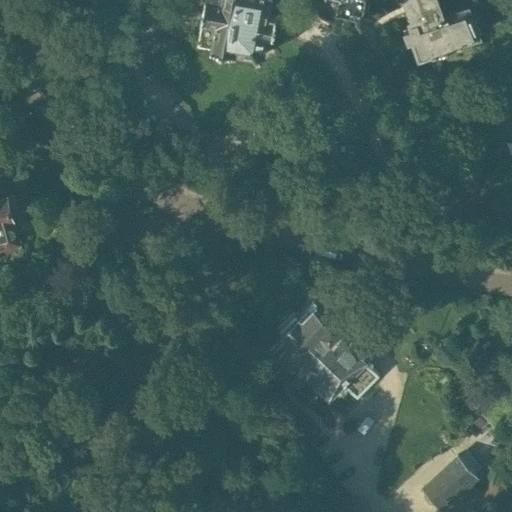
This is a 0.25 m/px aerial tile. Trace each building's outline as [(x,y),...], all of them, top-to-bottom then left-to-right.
[(205,0),(202,19),(202,20),(198,43),(211,45),(211,48),(236,53),(237,51),(254,54),(257,59),(267,52),(264,47),(266,33),(275,35),(278,15),(270,14),(271,0),(338,0),(337,6),(349,8),(357,10),(357,11),(360,16),(365,17),(369,14),(370,9),(366,5),(366,4),(366,0),(406,0),(412,15),(409,16),(412,25),(405,28),(409,39),(418,36),(423,50),(432,46),(434,50),(465,38),(466,40),(482,34),(482,33),(470,1),(445,11),(441,0),(205,0)] [(511,117),(492,123),(492,124),(496,136),(511,131),(511,117)] [(506,141),(496,144),(500,159),(510,157),(506,141)] [(22,238),(9,191),(0,193),(0,254),(22,248),(20,239),(22,238)] [(287,332),(275,344),(295,363),(296,363),(309,375),(298,386),(312,400),(323,389),(330,396),(343,383),(357,397),(381,372),(367,358),(339,331),(314,307),(303,318),(299,314),(284,329),(287,332)] [(473,387),(461,398),(469,407),(477,400),(481,403),(485,400),(473,387)] [(465,500),(477,489),(470,482),(477,476),(474,474),(484,465),(468,448),(459,457),(457,456),(423,488),(442,508),(458,493),(465,500)] [(495,511),(510,482),(493,474),(474,511),(495,511)]
